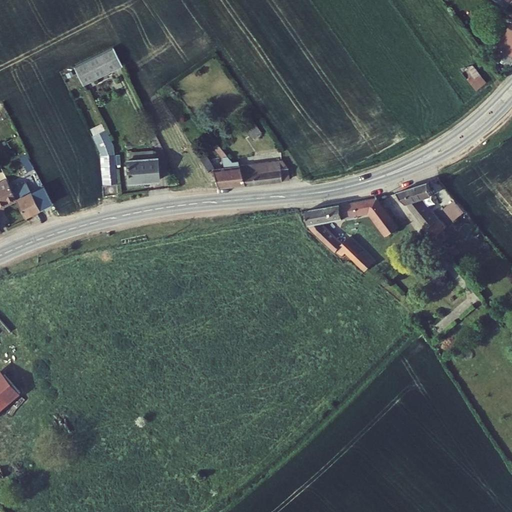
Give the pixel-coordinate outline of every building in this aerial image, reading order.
[(508,70),(511,66),(511,36),(511,38),(511,39),(511,42),(496,59),(508,70)] [(97,78),(108,72),(98,54),(88,60),(97,78)] [(97,78),(88,60),(79,65),(88,82),(97,78)] [(476,90),(486,81),(472,64),(461,73),(476,90)] [(79,65),(70,69),(79,87),(88,82),(79,65)] [(104,136),(94,141),(101,154),(104,159),(109,194),(118,192),(112,152),(104,136)] [(214,191),(232,188),(228,167),(233,166),(229,161),(219,163),(210,147),(195,154),(205,173),(211,170),(214,191)] [(261,183),(293,179),(282,161),(258,164),(259,171),(257,172),(259,176),(261,183)] [(242,165),(233,166),(228,167),(232,188),(261,183),(259,176),(257,172),(244,173),(242,165)] [(144,191),(140,171),(129,172),(132,191),(144,191)] [(156,174),(140,171),(144,191),(157,190),(156,174)] [(21,203),(19,198),(11,183),(0,188),(0,193),(9,209),(21,203)] [(438,200),(432,186),(401,199),(436,245),(443,239),(437,231),(440,229),(423,206),(438,200)] [(21,203),(28,215),(41,209),(32,191),(19,198),(21,203)] [(2,213),(9,209),(0,193),(0,217),(4,215),(2,213)] [(443,207),(451,221),(464,213),(456,199),(443,207)] [(346,256),(364,275),(372,268),(349,243),(342,248),(323,228),(323,225),(345,221),(347,222),(355,220),(356,218),(370,215),(388,238),(399,229),(377,201),(306,216),(309,229),(340,262),(346,256)] [(0,405),(12,394),(0,380),(0,405)]
